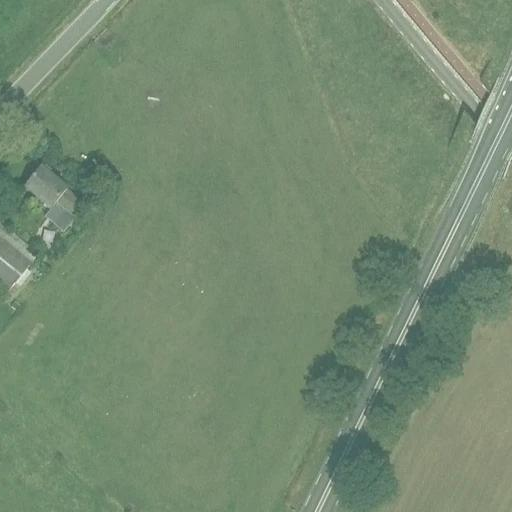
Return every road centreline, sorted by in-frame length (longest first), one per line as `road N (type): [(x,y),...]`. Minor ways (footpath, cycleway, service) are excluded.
road 1 (primary): [(316,511),(511,108)]
road 2 (unclassified): [(384,0),(511,149)]
road 3 (unclassified): [(0,111),(105,0)]
